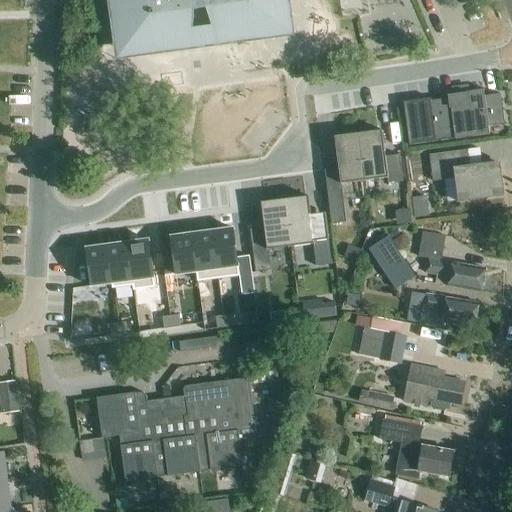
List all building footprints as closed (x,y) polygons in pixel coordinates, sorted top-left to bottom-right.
[(115,0),(122,50),(192,50),(192,31),(211,27),(218,45),(258,39),(263,37),(268,34),(276,27),(281,17),(284,7),(283,0),(115,0)] [(409,146),(489,135),(488,128),(504,125),(500,95),(484,97),(483,92),(484,92),(484,91),(468,93),(467,89),(453,91),(454,95),(447,95),(447,97),(449,96),(449,99),(428,102),(428,100),(403,103),(409,146)] [(382,132),(358,134),(364,182),(388,179),(385,159),(382,132)] [(364,182),(358,134),(335,137),(339,170),(340,185),(364,182)] [(500,163),(471,166),(469,151),(429,156),(433,182),(455,179),(458,203),(504,197),(500,163)] [(401,157),(385,159),(388,179),(389,185),(404,183),(401,157)] [(340,185),(339,170),(325,172),(332,226),(345,225),(340,185)] [(412,199),(415,219),(429,217),(427,197),(412,199)] [(308,198),(285,201),(291,248),(314,245),(317,268),(332,266),(328,233),(325,214),(311,216),(308,198)] [(265,229),(250,231),(255,274),(270,272),(268,250),(291,248),(285,201),(262,204),(265,229)] [(396,227),(388,231),(391,239),(400,236),(396,227)] [(239,277),(233,229),(212,232),(218,280),(239,277)] [(197,283),(218,280),(212,232),(192,235),(197,273),(196,273),(197,283)] [(423,233),(421,245),(418,258),(428,259),(425,274),(450,278),(448,287),(480,293),(485,270),(441,262),(443,249),(445,237),(423,233)] [(176,276),(196,273),(197,273),(192,235),(171,238),(176,276)] [(388,237),(367,250),(394,290),(414,276),(388,237)] [(133,287),(132,287),(133,291),(155,289),(148,241),(127,244),(133,287)] [(112,289),(132,287),(133,287),(127,244),(107,246),(112,285),(111,285),(112,289)] [(91,287),(111,285),(112,285),(107,246),(86,249),(91,287)] [(352,249),(347,261),(357,265),(362,252),(352,249)] [(474,328),(478,305),(416,294),(414,305),(408,304),(404,324),(443,330),(444,322),(474,328)] [(310,316),(337,314),(336,306),(309,307),(310,316)] [(180,328),(178,316),(170,317),(172,329),(180,328)] [(225,329),(233,328),(231,316),(223,317),(225,329)] [(164,330),(172,329),(170,317),(162,318),(164,330)] [(217,330),(225,329),(223,317),(215,318),(217,330)] [(359,356),(401,365),(407,337),(400,336),(402,325),(372,318),(369,329),(365,328),(359,356)] [(117,324),(119,336),(131,335),(129,323),(117,324)] [(111,337),(119,336),(117,324),(109,325),(111,337)] [(222,337),(212,339),(213,348),(223,347),(222,337)] [(212,339),(203,340),(204,350),(213,348),(212,339)] [(203,340),(193,341),(194,351),(204,350),(203,340)] [(461,407),(465,383),(443,379),(444,372),(412,366),(405,402),(448,410),(449,404),(461,407)] [(14,379),(0,380),(0,401),(1,411),(18,409),(14,379)] [(135,395),(97,400),(102,439),(130,435),(131,446),(121,447),(126,483),(243,468),(238,433),(256,430),(249,379),(186,388),(183,391),(184,398),(167,400),(168,404),(148,407),(147,398),(143,394),(135,395)] [(391,411),(394,397),(368,392),(364,406),(391,411)] [(453,452),(419,447),(422,427),(383,420),(379,440),(400,444),(395,476),(417,480),(418,474),(427,475),(429,474),(448,478),(453,452)] [(320,466),(309,463),(305,480),(315,483),(320,466)] [(0,482),(0,509),(10,509),(6,482),(0,482)] [(436,511),(399,501),(399,502),(391,499),(394,489),(370,482),(365,501),(389,508),(389,507),(397,510),(395,511),(436,511)] [(230,511),(229,501),(202,504),(203,511),(230,511)]
